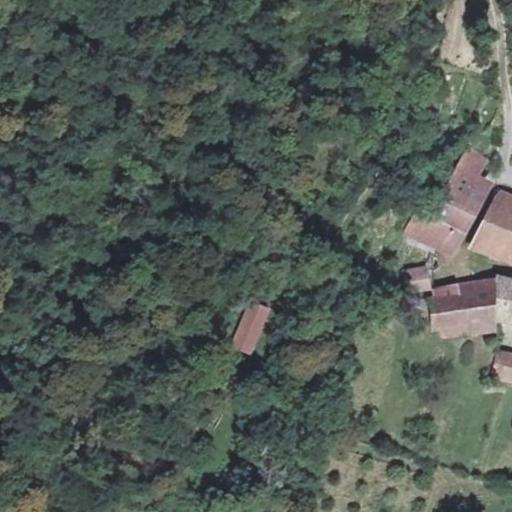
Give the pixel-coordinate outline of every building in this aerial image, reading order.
[(491,157),(468,146),(437,214),(422,207),(405,244),(455,266),(465,244),(511,264),(511,193),(481,179),(491,157)] [(428,267),(405,269),(408,294),(431,292),(428,267)] [(511,310),(511,273),(497,269),(422,298),(428,312),(420,316),(428,342),(437,337),(443,351),(479,338),(487,307),(511,310)] [(246,300),(227,347),(251,356),(270,310),(246,300)] [(511,332),(491,330),(488,358),(511,361),(511,332)]
